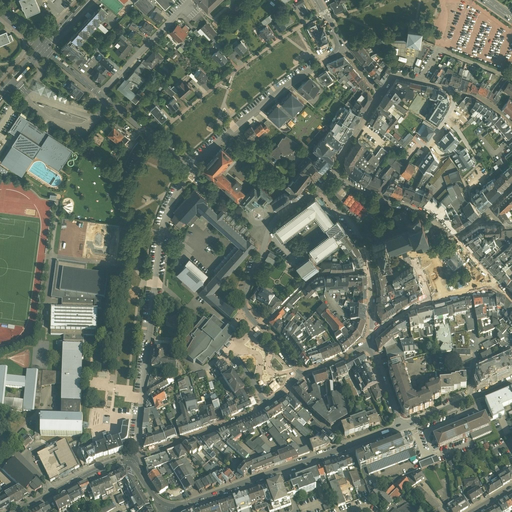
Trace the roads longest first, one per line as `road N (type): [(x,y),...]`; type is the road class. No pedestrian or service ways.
road 1 (unclassified): [(133,460),(161,232),(191,169)]
road 2 (tertiary): [(400,427),(169,508)]
road 3 (unclassified): [(191,169),(339,46)]
road 4 (residential): [(44,47),(191,169)]
road 5 (residential): [(488,209),(444,234),(414,209),(376,199),(332,173)]
road 6 (residential): [(368,344),(364,247),(322,184)]
road 7 (residential): [(266,234),(245,310),(301,374)]
road 8 (unclassified): [(511,125),(473,95),(420,80),(394,74),(376,89)]
road 9 (residential): [(133,460),(266,403)]
road 10 (tertiary): [(17,511),(90,472),(133,460)]
road 11 (tertiary): [(511,381),(400,427)]
